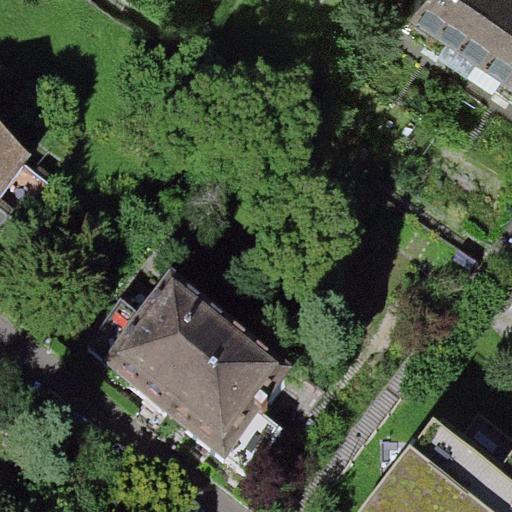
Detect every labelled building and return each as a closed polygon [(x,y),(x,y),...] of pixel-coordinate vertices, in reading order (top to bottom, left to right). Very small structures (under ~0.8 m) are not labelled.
[(511,0),(414,0),(406,12),(476,62),(511,12),(511,0)] [(511,12),(476,62),(511,87),(511,12)] [(0,221),(39,176),(0,142),(0,221)] [(104,374),(154,417),(219,342),(168,299),(104,374)] [(219,342),(154,417),(212,466),(275,390),(219,342)] [(511,511),(511,472),(496,492),(427,438),(368,511),(511,511)]
